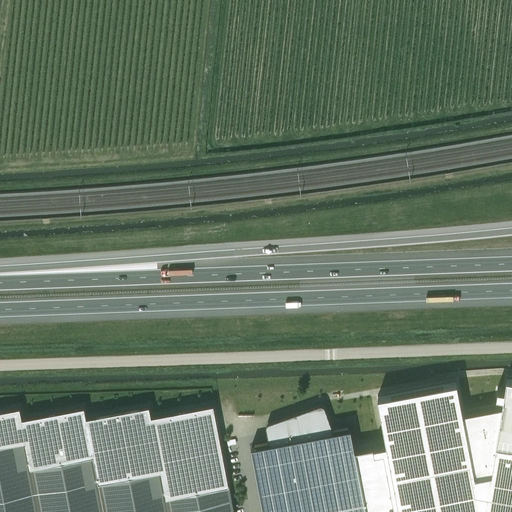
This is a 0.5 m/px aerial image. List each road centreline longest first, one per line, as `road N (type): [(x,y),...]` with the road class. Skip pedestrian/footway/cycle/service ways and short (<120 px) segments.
road 1 (motorway): [(511,231),(0,275)]
road 2 (unclassified): [(0,369),(511,346)]
road 3 (motorway): [(511,264),(0,283)]
road 4 (motorway): [(0,309),(511,291)]
